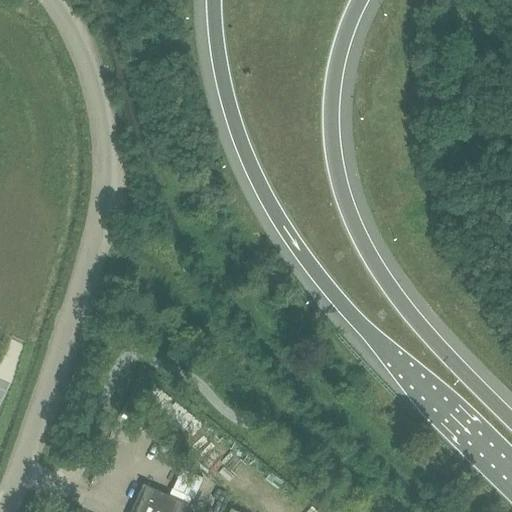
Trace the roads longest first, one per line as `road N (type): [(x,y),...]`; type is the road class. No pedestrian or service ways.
road 1 (motorway): [(213,0),(231,118),(283,227),(358,323),(511,476)]
road 2 (unclassified): [(17,469),(94,258),(109,183),(96,90),(75,29),(54,0)]
road 3 (motorway): [(511,421),(396,299),(341,194),(330,115),(344,31),(359,0)]
